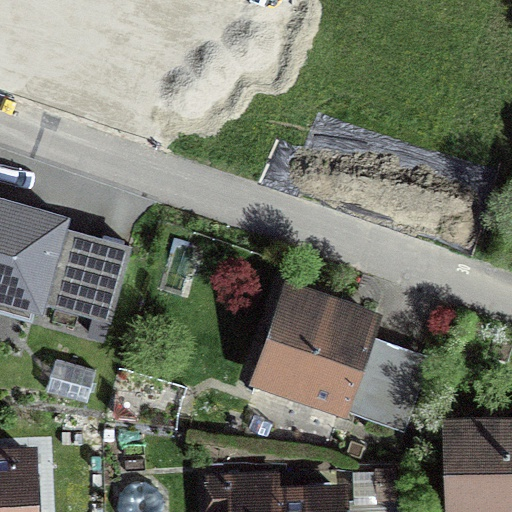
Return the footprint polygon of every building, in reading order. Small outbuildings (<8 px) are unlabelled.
[(0,321),(22,327),(26,313),(34,315),(37,301),(43,303),(45,298),(94,311),(88,332),(104,336),(110,316),(113,317),(135,239),(67,220),(71,204),(0,183),(0,321)] [(284,274),(250,379),(347,411),(348,408),(407,427),(432,351),(373,332),(382,305),(284,274)] [(87,400),(96,367),(56,355),(47,388),(87,400)] [(511,511),(511,406),(442,408),(444,511),(511,511)] [(0,511),(39,511),(38,438),(0,439),(0,511)] [(349,497),(348,476),(280,479),(279,466),(204,470),(205,511),(403,511),(403,498),(384,499),(383,465),(354,466),(355,496),(349,497)] [(85,511),(103,511),(103,500),(85,501),(85,511)]
